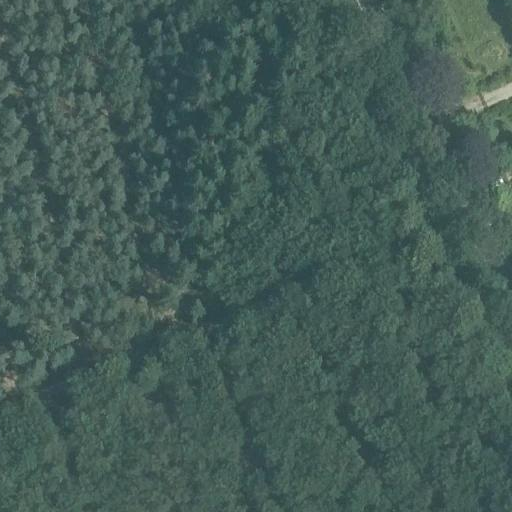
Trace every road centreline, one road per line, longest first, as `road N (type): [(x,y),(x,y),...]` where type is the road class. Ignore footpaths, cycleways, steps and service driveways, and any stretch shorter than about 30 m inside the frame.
road 1 (track): [(0,403),(433,237)]
road 2 (tertiary): [(511,291),(371,0)]
